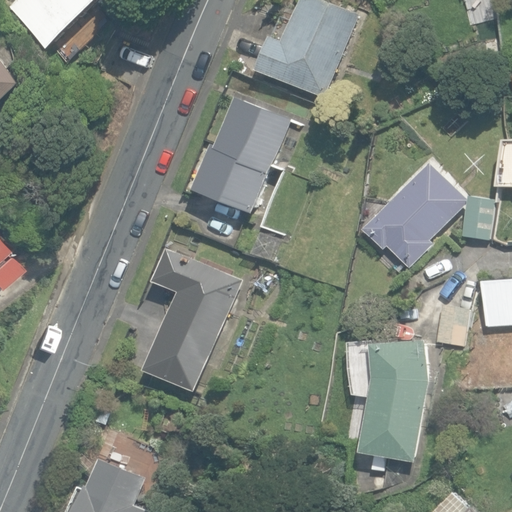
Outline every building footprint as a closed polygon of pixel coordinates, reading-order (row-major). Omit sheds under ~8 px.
[(21,0),(16,6),(55,46),(102,0),(21,0)] [(300,84),(367,112),(401,28),(346,6),(333,36),(325,55),(314,51),(300,84)] [(0,102),(2,105),(28,84),(0,50),(0,102)] [(245,209),(304,232),(341,137),(286,116),(267,164),(263,162),(245,208),(245,209)] [(415,252),(436,274),(460,251),(456,247),(496,209),(458,171),(391,236),(411,257),(415,252)] [(511,215),(498,213),(489,253),(511,257),(511,215)] [(0,287),(15,273),(0,258),(0,287)] [(184,386),(234,407),(281,297),(206,265),(192,297),(217,308),(184,386)] [(468,347),(493,351),(500,315),(474,310),(468,347)] [(375,451),(428,463),(444,381),(440,340),(385,343),(388,376),(375,451)] [(125,511),(182,511),(192,488),(146,468),(135,496),(132,495),(125,511)] [(437,511),(471,511),(475,508),(474,507),(458,491),(437,511)]
